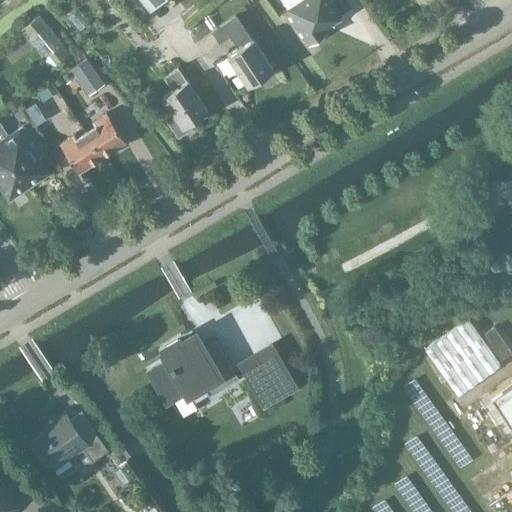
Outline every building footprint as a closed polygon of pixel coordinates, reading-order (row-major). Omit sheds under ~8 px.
[(299,0),(287,8),(309,42),(325,32),(324,30),(333,24),(332,22),(341,16),(330,0),(299,0)] [(247,84),(273,68),(252,37),(252,38),(236,14),(212,30),(219,42),(230,35),(238,47),(227,54),(247,84)] [(70,54),(39,15),(21,30),(52,67),(70,54)] [(71,69),(89,95),(104,84),(87,58),(71,69)] [(162,95),(173,113),(166,117),(178,136),(191,127),(188,122),(194,117),(196,119),(205,113),(204,111),(207,109),(187,79),(186,79),(178,67),(164,76),(172,88),(162,95)] [(34,126),(47,118),(37,100),(24,108),(34,126)] [(94,125),(85,131),(101,156),(125,140),(106,112),(92,121),(94,125)] [(0,140),(29,186),(49,173),(39,158),(42,155),(23,126),(7,136),(0,125),(0,140)] [(101,156),(85,131),(76,137),(74,134),(59,143),(78,171),(101,156)] [(0,186),(9,199),(29,186),(0,140),(0,186)] [(496,367),(463,321),(425,349),(457,395),(496,367)] [(177,339),(164,347),(166,350),(164,351),(171,364),(170,365),(171,367),(155,376),(167,396),(184,386),(188,393),(218,375),(224,386),(238,377),(221,346),(207,354),(195,333),(179,342),(177,339)] [(271,344),(254,354),(278,396),(295,386),(271,344)] [(511,380),(491,395),(511,424),(511,380)] [(93,462),(109,451),(93,428),(82,435),(66,412),(52,423),(54,426),(31,443),(50,470),(82,447),(93,462)] [(11,511),(23,503),(0,471),(0,511),(11,511)]
